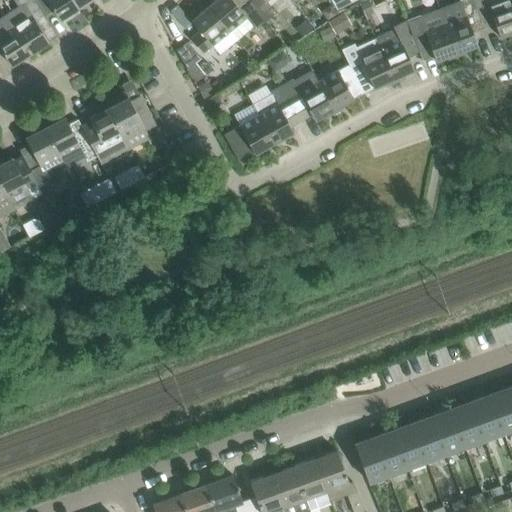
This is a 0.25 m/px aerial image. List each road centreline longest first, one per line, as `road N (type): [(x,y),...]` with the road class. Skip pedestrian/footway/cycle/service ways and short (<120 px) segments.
road 1 (residential): [(137,7),(240,189),(411,92),(511,58)]
road 2 (residential): [(122,486),(511,353)]
road 3 (residential): [(0,101),(137,7)]
